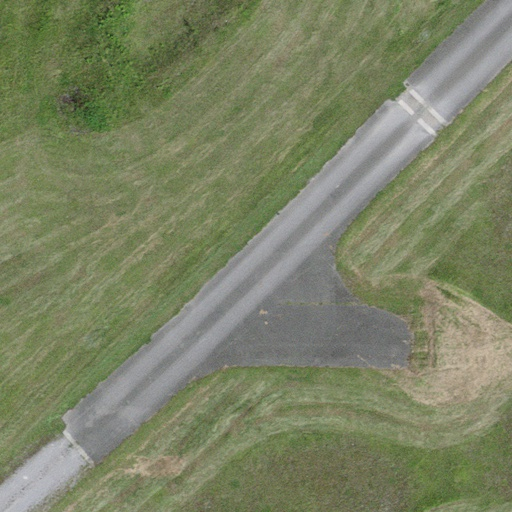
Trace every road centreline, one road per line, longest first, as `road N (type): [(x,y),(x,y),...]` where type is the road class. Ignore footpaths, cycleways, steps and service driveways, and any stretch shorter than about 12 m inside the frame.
road 1 (track): [(511,10),(230,297),(0,507)]
road 2 (track): [(230,297),(340,332),(411,337)]
